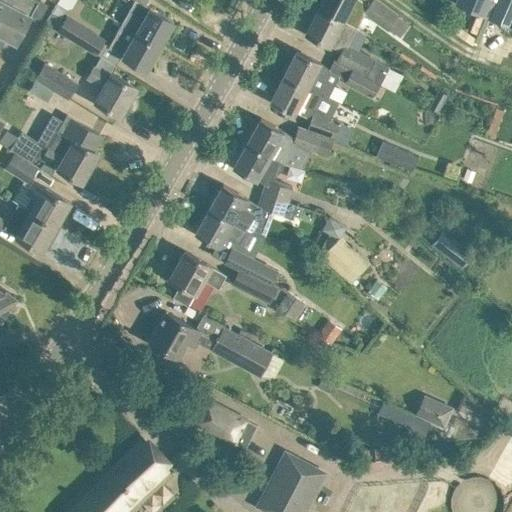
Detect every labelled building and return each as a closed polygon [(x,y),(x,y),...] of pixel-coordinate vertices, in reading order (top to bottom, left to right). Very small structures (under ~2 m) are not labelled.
[(0,0),(0,15),(8,0),(0,0)] [(38,0),(8,0),(0,15),(0,33),(6,36),(7,35),(17,40),(29,17),(38,22),(45,10),(36,5),(38,0)] [(109,0),(125,9),(129,0),(109,0)] [(173,20),(156,10),(150,7),(137,0),(134,0),(121,23),(160,45),(173,20)] [(322,0),(319,7),(356,26),(363,11),(388,29),(388,28),(399,36),(408,23),(398,16),(398,15),(378,0),(370,0),(368,4),(362,0),(322,0)] [(456,0),(455,4),(485,16),(491,0),(456,0)] [(511,0),(491,0),(485,16),(511,28),(511,25),(511,0)] [(347,43),(356,26),(319,7),(306,32),(323,41),(342,50),(338,59),(365,73),(396,91),(399,84),(381,75),(387,65),(347,43)] [(97,52),(104,41),(82,28),(85,23),(72,15),(63,31),(97,52)] [(107,47),(128,59),(146,69),(160,45),(121,23),(107,47)] [(329,68),(314,59),(296,50),(283,75),(320,93),(327,97),(327,98),(334,84),(324,78),(329,68)] [(111,72),(116,64),(101,54),(88,77),(104,86),(96,100),(120,114),(136,86),(111,72)] [(36,77),(53,88),(67,96),(76,82),(45,63),(36,77)] [(352,68),(345,80),(374,95),(380,83),(352,68)] [(327,97),(320,93),(283,75),(270,100),(294,112),(295,110),(305,115),(310,118),(307,128),(334,137),(348,143),(354,126),(341,121),(342,120),(331,116),(338,102),(327,98),(327,97)] [(49,145),(42,157),(58,167),(57,167),(64,171),(82,181),(89,168),(98,152),(92,149),(100,134),(66,114),(63,119),(57,130),(49,145)] [(294,136),(284,130),(260,117),(247,141),(284,163),(302,168),(312,150),(327,155),(334,137),(307,128),(297,125),(294,136)] [(10,148),(19,136),(7,128),(0,138),(0,141),(2,143),(9,147),(10,148)] [(375,155),(409,169),(418,154),(382,139),(375,155)] [(274,180),(284,163),(247,141),(233,166),(256,179),(256,178),(265,182),(262,192),(290,201),(294,187),(274,180)] [(27,181),(38,165),(14,150),(14,151),(9,147),(2,143),(0,145),(0,160),(5,164),(4,166),(27,181)] [(32,193),(24,207),(56,225),(70,201),(44,186),(33,179),(27,190),(32,193)] [(297,204),(290,201),(262,192),(258,203),(223,183),(209,207),(247,229),(254,217),(260,220),(266,208),(292,218),(297,204)] [(16,234),(25,239),(42,249),(56,225),(24,207),(19,204),(11,217),(5,227),(16,234)] [(247,229),(209,207),(195,232),(218,245),(225,234),(239,242),(247,229)] [(317,255),(348,284),(369,262),(341,235),(346,225),(329,216),(322,228),(329,232),(317,255)] [(443,228),(430,243),(462,268),(474,252),(443,228)] [(225,259),(240,266),(272,282),(278,269),(232,246),(225,259)] [(218,288),(226,273),(202,260),(185,250),(169,277),(179,283),(172,296),(188,304),(202,279),(218,288)] [(240,266),(231,283),(269,302),(278,286),(272,282),(240,266)] [(0,316),(1,317),(15,295),(0,285),(0,316)] [(294,320),(306,302),(289,290),(277,308),(294,320)] [(165,310),(149,340),(166,349),(178,356),(187,341),(195,346),(197,341),(203,331),(196,328),(183,320),(165,310)] [(216,341),(211,348),(259,375),(271,352),(225,325),(216,341)] [(317,386),(335,393),(341,380),(322,373),(317,386)] [(387,400),(381,413),(423,433),(430,419),(446,427),(456,405),(428,392),(417,414),(387,400)] [(206,397),(194,421),(235,443),(235,442),(245,447),(257,424),(248,419),(206,397)] [(108,463),(97,474),(133,510),(173,473),(154,454),(140,440),(113,467),(108,463)] [(301,511),(323,471),(287,452),(260,505),(272,511),(301,511)] [(97,474),(58,511),(130,511),(133,510),(97,474)]
